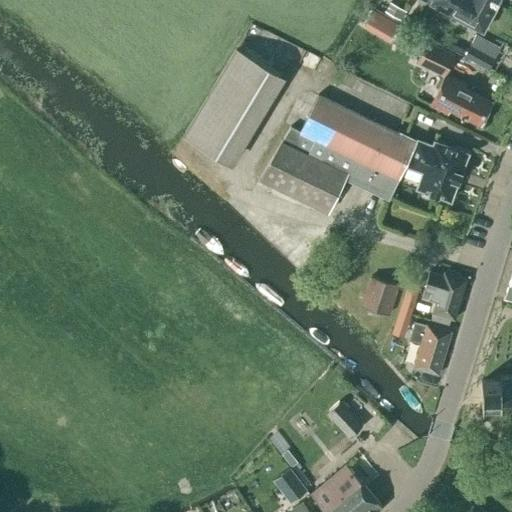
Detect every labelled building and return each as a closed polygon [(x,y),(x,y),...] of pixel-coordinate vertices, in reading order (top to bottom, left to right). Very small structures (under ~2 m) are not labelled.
[(495,7),(496,6),(485,0),(431,0),(430,2),(482,30),(495,7)] [(389,2),(384,11),(401,20),(406,11),(389,2)] [(363,31),(386,44),(395,28),(373,15),(363,31)] [(464,55),(489,68),(500,48),(475,35),(464,55)] [(454,54),(425,40),(415,62),(444,75),(454,54)] [(183,135),(228,162),(280,75),(236,48),(183,135)] [(462,82),(446,74),(430,105),(447,114),(449,109),(479,125),(491,101),(460,86),(462,82)] [(420,171),(414,188),(424,191),(423,194),(447,204),(466,157),(441,147),(440,150),(431,146),(429,153),(413,147),(415,142),(318,95),(300,131),(290,126),(259,179),(327,212),(345,174),(388,195),(386,199),(387,200),(396,181),(404,164),(420,171)] [(429,272),(422,295),(436,299),(432,313),(430,319),(448,325),(450,318),(454,319),(466,278),(444,272),(442,276),(429,272)] [(361,306),(388,314),(398,285),(371,276),(361,306)] [(421,286),(410,281),(399,308),(410,313),(421,286)] [(394,322),(393,324),(405,328),(406,326),(410,314),(398,310),(395,318),(394,322)] [(438,374),(451,331),(425,324),(424,330),(412,326),(403,357),(415,360),(413,367),(438,374)] [(497,381),(481,381),(481,399),(497,399),(497,404),(511,403),(511,375),(497,376),(497,381)] [(362,425),(339,401),(327,413),(349,437),(362,425)] [(286,449),(281,453),(291,466),(296,462),(286,449)] [(375,511),(381,507),(381,506),(346,464),(310,495),(323,510),(321,511),(375,511)] [(289,467),(272,480),(289,503),(306,490),(289,467)] [(292,509),(293,511),(308,511),(302,502),(292,509)] [(484,511),(475,503),(466,511),(484,511)]
